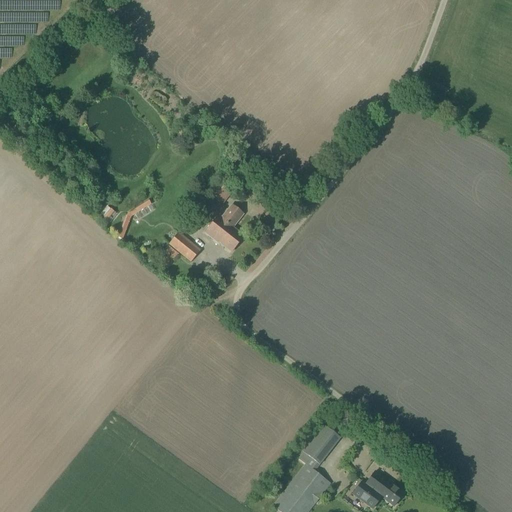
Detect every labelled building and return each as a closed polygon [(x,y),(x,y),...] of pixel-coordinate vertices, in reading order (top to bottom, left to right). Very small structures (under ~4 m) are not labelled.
[(223,205),(238,186),(222,174),(207,194),(223,205)] [(153,210),(150,205),(148,201),(128,213),(125,216),(117,238),(122,240),(130,218),(131,217),(135,215),(138,219),(141,217),(138,213),(140,211),(143,216),(146,214),(144,209),(147,207),(150,212),(153,210)] [(234,228),(244,215),(231,204),(221,217),(218,215),(203,234),(230,255),(245,236),(234,228)] [(107,221),(114,213),(110,210),(103,218),(107,221)] [(190,263),(201,251),(178,233),(168,245),(190,263)] [(319,466),(341,439),(322,425),(301,452),(303,453),(298,459),(304,465),(272,507),(278,511),(309,511),(331,484),(315,472),(319,466)] [(372,444),(367,450),(377,457),(381,451),(372,444)] [(365,485),(364,486),(379,497),(381,499),(393,507),(403,493),(375,472),(365,485)] [(361,482),(351,495),(372,511),(381,499),(379,497),(364,486),(365,485),(363,483),(361,482)]
